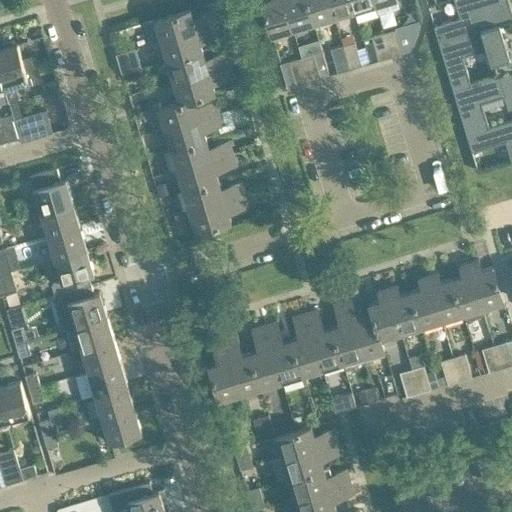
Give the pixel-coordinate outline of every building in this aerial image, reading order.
[(293,28),(285,0),(262,0),(272,34),(293,28)] [(314,22),(307,0),(285,0),(293,28),(314,22)] [(334,15),(329,0),(307,0),(314,22),(334,15)] [(356,9),(352,0),(329,0),(334,15),(356,9)] [(375,3),(374,0),(352,0),(356,9),(375,3)] [(374,0),(375,3),(378,12),(395,7),(398,2),(396,0),(374,0)] [(454,0),(459,16),(433,24),(438,41),(496,24),(496,23),(492,10),(510,4),(508,0),(454,0)] [(155,18),(161,39),(217,22),(214,10),(193,16),(190,7),(155,18)] [(496,24),(438,41),(452,87),(471,81),(470,81),(463,55),(486,48),(494,74),(508,70),(504,58),(511,55),(511,18),(496,23),(496,24)] [(413,21),(404,23),(395,26),(396,28),(401,46),(408,45),(415,25),(413,21)] [(221,34),(217,22),(161,39),(167,59),(202,48),(200,41),(221,34)] [(401,46),(396,28),(383,32),(391,56),(403,52),(401,46)] [(391,56),(383,32),(371,36),(378,59),(391,56)] [(40,79),(33,56),(32,54),(31,54),(31,56),(23,58),(22,58),(17,42),(14,43),(14,42),(14,43),(13,40),(3,43),(4,46),(0,47),(0,71),(3,82),(5,89),(8,101),(9,101),(9,100),(17,98),(14,86),(40,79)] [(354,41),(342,44),(350,68),(370,62),(367,50),(358,52),(354,41)] [(350,68),(342,44),(330,48),(337,72),(350,68)] [(173,80),(229,63),(226,51),(205,57),(202,48),(167,59),(173,80)] [(313,53),(301,56),(308,80),(321,77),(313,53)] [(308,80),(301,56),(289,60),(296,84),(308,80)] [(233,75),(229,63),(173,80),(179,100),(180,100),(194,96),(194,97),(215,91),(212,82),(233,75)] [(471,81),(452,87),(466,133),(489,126),(489,125),(486,117),(485,117),(480,98),(502,91),(508,108),(511,107),(511,68),(508,70),(494,74),(470,81),(471,81)] [(196,105),(194,97),(194,96),(180,100),(179,100),(158,106),(165,127),(221,111),(217,98),(196,105)] [(52,131),(46,109),(14,119),(20,137),(19,137),(20,141),(52,131)] [(225,123),(221,111),(165,127),(171,148),(206,137),(204,129),(225,123)] [(0,123),(0,142),(6,141),(19,137),(20,137),(14,119),(12,113),(0,117),(0,123)] [(489,126),(466,133),(471,151),(505,141),(511,160),(511,159),(511,118),(489,125),(489,126)] [(177,168),(233,151),(229,139),(209,146),(206,137),(171,148),(177,168)] [(237,163),(233,151),(177,168),(183,189),(218,178),(216,170),(237,163)] [(66,177),(61,179),(57,166),(30,175),(41,211),(73,202),(66,177)] [(189,209),(245,192),(242,180),(221,187),(218,178),(183,189),(189,209)] [(168,181),(157,185),(157,187),(159,194),(171,191),(168,181)] [(249,204),(245,192),(189,209),(196,230),(231,219),(228,211),(249,204)] [(80,225),(73,202),(41,211),(48,234),(80,225)] [(87,248),(80,225),(48,234),(55,257),(87,248)] [(54,279),(52,282),(55,294),(65,291),(91,283),(89,273),(94,272),(87,248),(55,257),(60,277),(54,279)] [(5,250),(0,251),(0,262),(8,260),(5,250)] [(479,259),(469,262),(482,307),(504,300),(493,265),(482,268),(479,259)] [(0,273),(11,270),(8,260),(0,262),(0,273)] [(482,307),(469,262),(459,265),(462,274),(451,278),(462,313),(482,307)] [(0,284),(14,280),(11,270),(0,273),(0,284)] [(462,313),(451,278),(441,281),(438,271),(428,274),(441,319),(462,313)] [(441,319),(428,274),(419,277),(422,287),(410,290),(421,325),(441,319)] [(0,295),(17,290),(14,280),(0,284),(0,295)] [(421,325),(410,290),(400,293),(397,283),(387,287),(400,332),(421,325)] [(33,284),(17,286),(19,297),(35,295),(33,284)] [(400,332),(387,287),(378,289),(381,299),(369,302),(373,314),(383,349),(384,349),(381,337),(400,332)] [(67,300),(70,310),(58,314),(62,328),(75,324),(107,315),(100,291),(67,300)] [(383,349),(373,314),(365,316),(358,295),(346,299),(363,355),(383,349)] [(363,355),(346,299),(334,302),(341,323),(332,326),(342,361),(363,355)] [(342,361),(332,326),(324,328),(318,308),(305,311),(322,367),(342,361)] [(322,367),(305,311),(293,315),(300,336),(291,338),(302,373),(322,367)] [(114,338),(107,315),(75,324),(81,347),(114,338)] [(302,373),(291,338),(283,341),(277,320),(264,324),(281,380),(302,373)] [(281,380),(264,324),(252,327),(259,348),(250,351),(261,386),(281,380)] [(12,329),(16,342),(27,339),(23,325),(12,329)] [(261,386),(250,351),(242,353),(236,332),(223,336),(240,392),(261,386)] [(240,392),(223,336),(211,340),(218,361),(209,363),(220,398),(240,392)] [(121,361),(114,338),(81,347),(88,371),(121,361)] [(511,338),(494,344),(501,368),(511,364),(511,338)] [(31,352),(27,339),(16,342),(20,356),(31,352)] [(501,368),(494,344),(482,347),(489,371),(501,368)] [(465,352),(453,356),(460,380),(472,376),(465,352)] [(460,380),(453,356),(441,360),(442,362),(433,364),(435,370),(434,370),(439,386),(460,380)] [(128,384),(121,361),(88,371),(95,393),(128,384)] [(439,386),(434,370),(427,372),(424,364),(411,368),(419,392),(439,386)] [(419,392),(411,368),(400,371),(407,395),(419,392)] [(26,375),(30,388),(40,385),(36,372),(26,375)] [(21,379),(0,385),(0,397),(6,419),(30,412),(21,379)] [(134,407),(128,384),(95,393),(102,416),(134,407)] [(44,398),(40,385),(30,388),(34,402),(44,398)] [(331,397),(335,411),(356,404),(352,391),(331,397)] [(142,431),(134,407),(102,416),(109,440),(142,431)] [(39,421),(43,434),(54,431),(50,417),(39,421)] [(282,456),(338,439),(335,427),(314,433),(311,424),(276,435),(282,456)] [(58,444),(54,431),(43,434),(47,447),(58,444)] [(338,439),(282,456),(288,476),(324,466),(321,457),(320,454),(329,452),(330,455),(342,451),(338,439)] [(249,466),(243,445),(234,448),(241,469),(249,466)] [(0,462),(6,483),(24,478),(20,467),(14,447),(0,451),(0,462)] [(34,463),(20,467),(24,478),(37,474),(34,463)] [(295,497),(351,480),(347,468),(326,474),(324,466),(288,476),(295,497)] [(241,471),(244,480),(252,478),(250,468),(241,471)] [(354,492),(351,480),(295,497),(299,511),(319,511),(336,507),(333,498),(354,492)] [(165,511),(159,489),(127,499),(130,511),(165,511)] [(251,501),(253,510),(262,507),(260,499),(251,501)]
